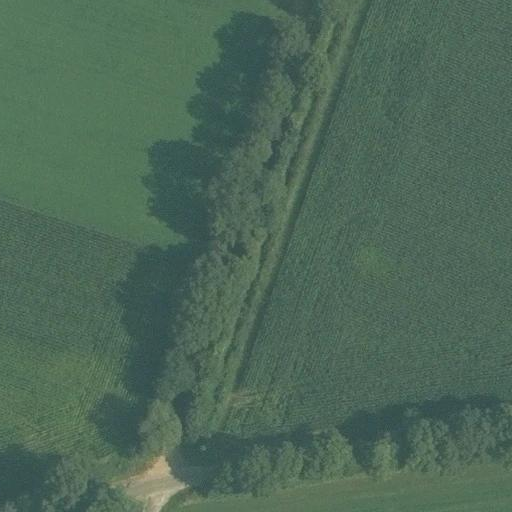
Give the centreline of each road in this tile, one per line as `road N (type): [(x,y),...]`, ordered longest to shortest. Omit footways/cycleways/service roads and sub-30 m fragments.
road 1 (track): [(324,0),(165,479)]
road 2 (unclassified): [(165,479),(511,426)]
